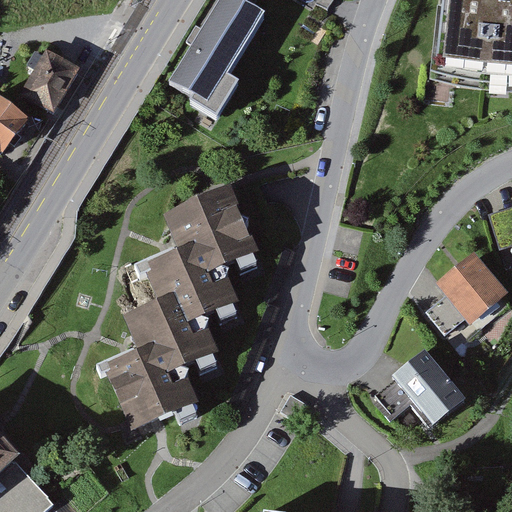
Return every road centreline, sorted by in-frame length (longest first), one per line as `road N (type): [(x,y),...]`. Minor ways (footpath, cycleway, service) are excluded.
road 1 (residential): [(376,0),(295,319),(293,355)]
road 2 (tertiary): [(0,284),(175,0)]
road 3 (residential): [(293,355),(318,373),(349,370),(446,211),(511,170)]
road 4 (residential): [(293,355),(229,456),(158,511)]
road 5 (track): [(385,455),(413,461),(459,444),(490,419),(511,384)]
